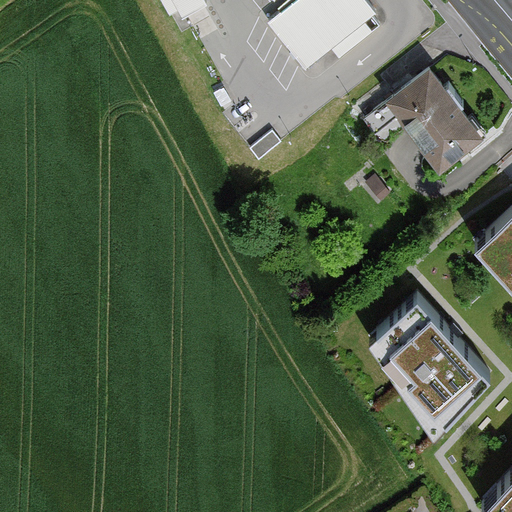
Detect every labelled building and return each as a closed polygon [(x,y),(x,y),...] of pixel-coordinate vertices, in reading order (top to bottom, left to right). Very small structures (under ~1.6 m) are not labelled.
[(208,4),(205,0),(160,0),(170,16),(178,12),(182,19),(194,12),(208,4)] [(378,13),(366,0),(293,0),(266,22),(305,70),(331,48),(339,58),(373,31),(366,23),(378,13)] [(426,56),(383,96),(445,163),(488,123),(426,56)] [(224,87),(213,92),(221,106),(231,101),(224,87)] [(282,139),(272,127),(249,145),(259,157),(282,139)] [(511,276),(511,467),(483,498),(491,511),(511,511),(511,202),(475,237),(511,276)] [(417,289),(367,334),(431,433),(491,372),(417,289)]
